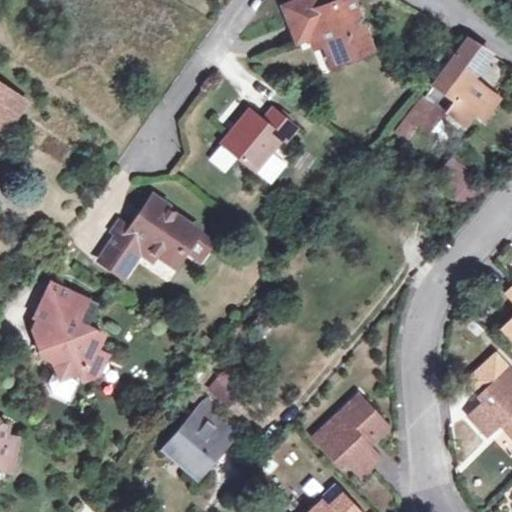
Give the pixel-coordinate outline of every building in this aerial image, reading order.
[(320,34),(324,44),(332,66),(370,53),(350,0),(343,0),(320,9),(316,0),(304,0),(284,8),(297,42),(309,37),(320,34)] [(320,34),(309,37),(313,48),(324,44),(320,34)] [(468,39),(425,97),(443,109),(446,112),(464,124),(473,112),(478,106),(488,114),(500,99),(472,78),(491,53),(468,39)] [(0,131),(4,134),(25,102),(0,85),(0,131)] [(443,109),(425,97),(408,118),(398,131),(406,138),(416,125),(427,132),(443,109)] [(478,106),(473,112),(484,120),(488,114),(478,106)] [(267,153),(280,138),(283,140),(294,128),(273,109),(262,121),(249,110),(221,143),(253,169),(255,167),(267,153)] [(267,153),(255,167),(268,178),(280,165),(267,153)] [(440,176),(459,190),(472,174),(454,159),(440,176)] [(144,245),(157,254),(174,265),(184,249),(197,229),(163,207),(166,203),(152,194),(129,226),(118,219),(109,233),(114,237),(97,260),(123,276),(139,254),(144,245)] [(197,229),(184,249),(199,259),(212,239),(197,229)] [(144,245),(139,254),(151,262),(157,254),(144,245)] [(50,281),(44,294),(80,312),(86,299),(50,281)] [(511,287),(505,295),(511,302),(511,318),(500,330),(511,342),(511,287)] [(80,312),(44,294),(33,316),(36,318),(31,327),(36,339),(43,337),(45,344),(40,346),(45,357),(52,360),(58,377),(68,373),(79,369),(86,366),(83,361),(89,347),(94,349),(102,334),(76,321),(80,312)] [(86,366),(79,369),(83,379),(96,374),(106,356),(94,349),(89,347),(83,361),(86,366)] [(511,424),(505,429),(511,436),(511,371),(507,366),(477,394),(482,400),(467,413),(488,436),(501,424),(506,419),(511,424)] [(70,377),(68,373),(58,377),(47,381),(51,393),(66,399),(75,379),(70,377)] [(256,413),(267,400),(235,375),(217,396),(239,414),(246,405),(256,413)] [(360,392),(344,407),(350,413),(366,399),(360,392)] [(350,413),(344,407),(311,437),(338,468),(345,462),(358,478),(381,458),(370,445),(366,440),(371,436),(375,440),(390,426),(366,399),(350,413)] [(178,453),(200,473),(233,434),(200,406),(162,451),(172,460),(178,453)] [(506,419),(501,424),(505,429),(511,424),(506,419)] [(0,476),(3,475),(4,469),(12,470),(18,437),(5,435),(7,424),(0,422),(0,476)] [(370,445),(375,440),(371,436),(366,440),(370,445)] [(195,479),(200,473),(178,453),(172,460),(195,479)] [(337,485),(322,498),(328,505),(343,491),(337,485)] [(328,505),(322,498),(306,511),(361,511),(343,491),(328,505)]
